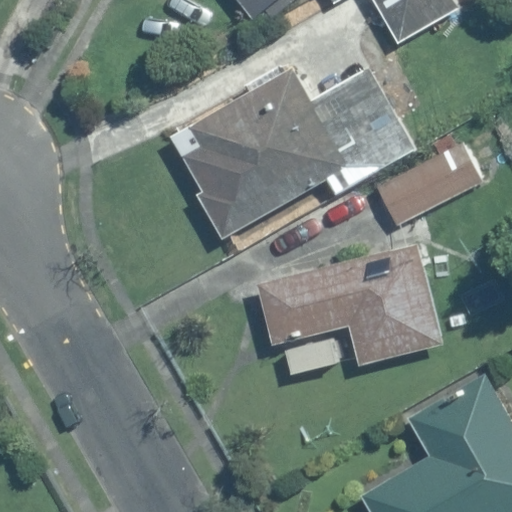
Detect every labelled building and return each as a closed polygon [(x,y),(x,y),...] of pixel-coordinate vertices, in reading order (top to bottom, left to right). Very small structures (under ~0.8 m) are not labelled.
[(278,0),(236,0),(251,18),(278,0)] [(456,0),(372,0),(395,42),(461,7),(456,0)] [(293,68),(171,135),(239,249),(414,150),(369,67),(314,101),(293,68)] [(461,143),(377,184),(396,226),(483,182),(461,143)] [(417,244),(257,283),(271,346),(286,343),(290,374),(358,359),(360,364),(444,344),(417,244)] [(511,511),(511,421),(486,377),(407,418),(431,456),(361,498),(369,511),(511,511)]
